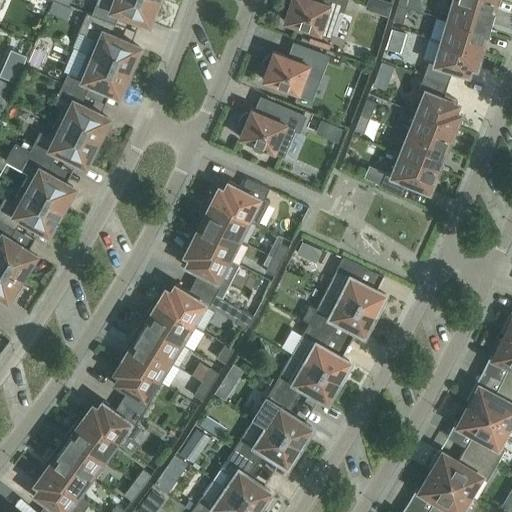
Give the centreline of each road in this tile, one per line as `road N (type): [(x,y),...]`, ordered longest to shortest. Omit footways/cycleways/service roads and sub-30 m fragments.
road 1 (residential): [(0,459),(199,142)]
road 2 (residential): [(442,249),(364,408),(296,511)]
road 3 (residential): [(150,119),(0,367)]
road 4 (residential): [(362,511),(491,278)]
road 5 (residential): [(511,72),(442,249)]
road 6 (residential): [(199,142),(254,0)]
road 7 (residential): [(191,0),(150,119)]
